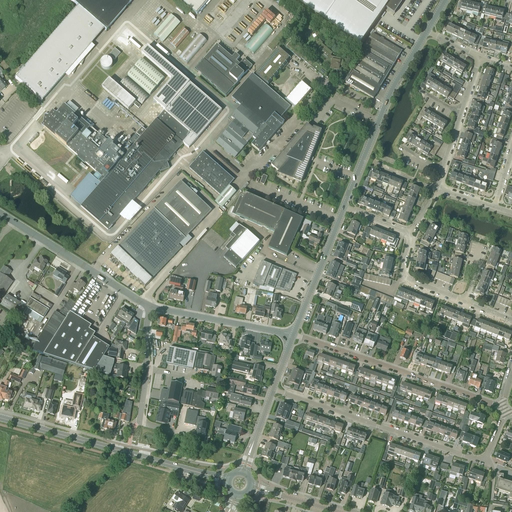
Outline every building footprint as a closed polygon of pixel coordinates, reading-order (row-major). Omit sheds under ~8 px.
[(107,31),(133,0),(70,0),(78,6),(104,29),(107,31)] [(180,0),(197,14),(209,0),(180,0)] [(283,0),(357,49),(384,9),(391,15),(400,0),(283,0)] [(467,11),(469,3),(463,1),(463,3),(460,2),(458,8),(457,10),(458,10),(459,9),(461,9),(467,11)] [(472,12),(471,15),(477,16),(477,17),(476,22),(479,23),(481,14),(483,8),(480,7),(480,5),(475,4),(473,12),(472,12)] [(104,29),(78,6),(15,78),(42,101),(104,29)] [(486,9),(483,8),(481,14),(485,15),(490,17),(493,8),(487,7),(486,9)] [(504,11),(502,11),(502,9),(499,8),(498,10),(496,18),(495,21),(501,22),(501,23),(504,24),(505,20),(507,14),(504,13),(504,11)] [(204,18),(210,21),(213,17),(207,13),(204,18)] [(163,43),(180,23),(171,15),(154,34),(163,43)] [(452,35),(455,27),(450,25),(447,23),(444,29),(447,30),(446,32),(452,35)] [(245,47),(254,54),(273,31),(265,24),(245,47)] [(138,36),(141,33),(132,25),(129,28),(138,36)] [(462,40),(465,41),(464,42),(467,44),(471,35),(469,33),(471,29),(470,28),(471,26),(469,25),(468,28),(466,32),(462,40)] [(457,37),(461,30),(455,27),(452,35),(457,37)] [(176,49),(189,34),(183,28),(170,43),(176,49)] [(461,30),(457,37),(462,40),(466,32),(461,30)] [(281,31),(267,47),(272,51),(285,35),(281,31)] [(187,64),(207,41),(198,34),(179,57),(187,64)] [(373,99),(402,52),(373,34),(367,42),(359,55),(358,60),(353,70),(352,69),(344,82),(373,99)] [(480,37),(477,36),(477,37),(471,35),(468,42),(473,45),(474,43),(477,44),(480,37)] [(482,39),(480,45),(483,46),(483,48),(485,49),(484,50),(488,51),(488,50),(489,50),(491,42),(491,39),(485,37),(485,40),(482,39)] [(323,77),(327,73),(287,38),(282,44),(301,60),(302,59),(323,77)] [(315,51),(326,61),(325,62),(331,67),(330,69),(339,71),(339,66),(342,67),(343,61),(340,61),(341,59),(333,58),(330,56),(332,53),(321,44),(322,43),(320,41),(317,45),(318,46),(316,48),(317,49),(315,51)] [(500,53),(502,53),(502,54),(506,55),(506,54),(507,52),(509,53),(511,47),(508,46),(509,43),(503,42),(502,45),(500,53)] [(226,96),(252,66),(244,60),(240,65),(236,62),(239,58),(235,54),(232,58),(217,45),(196,70),(226,96)] [(43,122),(41,125),(44,127),(97,173),(93,177),(89,174),(77,188),(89,198),(81,207),(108,230),(159,171),(160,172),(169,168),(167,162),(183,144),(189,149),(222,110),(190,83),(148,46),(142,54),(172,80),(154,101),(165,111),(164,111),(146,132),(141,128),(136,134),(141,138),(140,139),(137,136),(135,135),(129,143),(125,140),(125,139),(122,137),(119,140),(125,145),(126,146),(120,153),(90,127),(86,123),(80,118),(76,114),(64,104),(57,113),(53,110),(48,115),(45,115),(43,122)] [(115,60),(120,53),(115,49),(109,56),(115,60)] [(278,49),(256,74),(268,85),(284,67),(287,63),(286,63),(290,58),(278,49)] [(442,54),(439,60),(443,63),(439,70),(442,71),(445,66),(446,66),(451,57),(446,54),(445,56),(442,54)] [(456,61),(451,57),(446,66),(450,69),(451,67),(452,68),(456,61)] [(150,95),(164,79),(142,59),(128,75),(150,95)] [(462,64),(456,61),(452,68),(457,71),(462,64)] [(457,71),(457,72),(462,76),(465,71),(466,71),(468,67),(464,64),(463,65),(462,64),(457,71)] [(487,69),(484,75),(492,78),(494,71),(487,69)] [(430,74),(423,84),(432,89),(436,82),(433,80),(434,77),(430,74)] [(246,142),(251,136),(252,135),(253,136),(252,137),(256,140),(252,145),(259,151),(284,122),(280,119),(290,107),(252,75),(232,98),(241,106),(232,117),(236,121),(230,129),(229,128),(216,142),(225,150),(224,150),(230,155),(230,154),(234,158),(247,143),(246,142)] [(484,75),(483,81),(490,84),(492,78),(484,75)] [(142,105),(149,97),(127,77),(119,85),(142,105)] [(451,79),(462,85),(464,83),(458,79),(458,80),(453,77),(451,79)] [(109,79),(102,87),(128,110),(136,102),(109,79)] [(280,87),(285,91),(290,85),(286,81),(280,87)] [(456,86),(455,86),(461,90),(462,87),(453,81),(452,84),(456,86)] [(483,81),(481,87),(488,89),(490,84),(483,81)] [(309,92),(310,90),(301,82),(285,100),(296,109),(310,93),(309,92)] [(432,89),(437,92),(441,85),(436,82),(432,89)] [(437,92),(442,96),(447,88),(441,85),(437,92)] [(481,87),(479,93),(486,95),(488,96),(489,93),(487,93),(488,89),(481,87)] [(449,97),(450,94),(452,92),(447,88),(442,96),(448,99),(449,97)] [(477,97),(477,99),(478,99),(477,102),(483,104),(484,101),(486,95),(479,93),(477,97)] [(100,102),(107,110),(112,105),(105,98),(100,102)] [(502,108),(505,109),(511,111),(511,109),(511,101),(507,100),(503,99),(502,101),(506,102),(505,106),(503,105),(502,108)] [(475,104),(473,110),(481,113),(483,114),(485,108),(482,107),(483,107),(483,104),(477,102),(476,105),(475,104)] [(144,128),(159,110),(156,107),(141,125),(144,128)] [(420,121),(422,117),(422,118),(427,121),(432,114),(424,109),(418,119),(420,121)] [(511,114),(511,111),(505,109),(504,112),(502,118),(510,120),(511,115),(511,114)] [(473,110),(471,116),(479,119),(482,120),(483,117),(480,116),(480,115),(481,113),(473,110)] [(427,121),(433,124),(437,117),(432,114),(427,121)] [(471,116),(469,122),(477,125),(479,119),(471,116)] [(442,120),(437,117),(433,124),(435,126),(433,128),(436,130),(438,127),(442,120)] [(502,118),(500,124),(508,126),(510,120),(502,118)] [(448,123),(442,120),(438,127),(440,129),(438,132),(441,133),(443,130),(443,131),(448,123)] [(468,129),(467,131),(473,133),(478,135),(478,134),(483,136),(484,134),(478,132),(479,129),(476,128),(477,125),(469,122),(467,128),(468,129)] [(500,124),(498,130),(505,132),(508,126),(500,124)] [(311,157),(320,136),(322,131),(314,128),(313,130),(307,125),(271,166),(278,172),(278,173),(280,171),(301,180),(302,180),(302,179),(305,173),(305,174),(310,161),(309,160),(310,157),(311,157)] [(494,135),(494,138),(496,138),(496,139),(502,141),(503,138),(505,132),(498,130),(496,136),(494,135)] [(408,141),(407,142),(412,146),(418,136),(418,135),(416,138),(413,137),(415,134),(410,131),(405,139),(408,141)] [(464,136),(463,140),(471,142),(473,143),(475,137),(474,137),(475,134),(473,133),(467,131),(466,134),(465,134),(464,136)] [(418,136),(412,146),(417,149),(422,142),(423,139),(420,138),(421,137),(420,136),(418,136)] [(436,143),(441,146),(443,143),(434,138),(433,140),(436,142),(436,143)] [(422,142),(417,149),(423,152),(427,145),(424,143),(425,141),(423,139),(422,142)] [(491,144),(494,146),(493,149),(500,151),(502,146),(501,145),(502,142),(493,139),(491,144)] [(461,146),(469,148),(472,149),(473,147),(470,146),(471,142),(463,140),(461,146)] [(433,148),(427,145),(423,152),(422,153),(425,155),(426,155),(426,154),(428,155),(429,154),(431,151),(433,148)] [(461,146),(459,152),(467,154),(469,148),(461,146)] [(493,149),(491,155),(498,157),(500,151),(493,149)] [(463,160),(462,162),(474,166),(475,163),(465,160),(467,154),(459,152),(457,158),(463,160)] [(222,208),(236,192),(229,186),(234,180),(203,153),(189,168),(221,196),(215,202),(222,208)] [(491,155),(489,161),(496,163),(498,157),(491,155)] [(497,170),(494,169),(496,163),(489,161),(483,159),(482,162),(488,163),(487,167),(492,168),(491,171),(491,172),(496,173),(497,170)] [(456,182),(458,175),(459,171),(460,171),(461,166),(462,164),(456,162),(455,164),(458,166),(457,170),(456,174),(452,173),(450,180),(456,182)] [(368,178),(377,181),(380,173),(374,171),(373,173),(370,172),(368,178)] [(456,182),(462,184),(464,177),(465,173),(463,172),(461,176),(458,175),(456,182)] [(377,181),(382,184),(386,176),(386,175),(382,173),(382,174),(380,173),(377,181)] [(462,184),(467,186),(470,179),(471,175),(469,174),(467,178),(464,177),(462,184)] [(382,184),(388,186),(391,178),(386,176),(382,184)] [(467,186),(473,188),(476,181),(477,177),(475,176),(473,180),(470,179),(467,186)] [(388,186),(394,188),(397,180),(391,178),(388,186)] [(473,188),(479,191),(482,181),(483,179),(480,179),(479,182),(476,181),(473,188)] [(403,183),(397,180),(394,188),(397,189),(396,191),(399,193),(400,190),(403,183)] [(185,239),(212,211),(181,181),(118,247),(111,255),(145,288),(182,249),(179,246),(180,245),(185,239)] [(482,181),(479,191),(485,193),(486,190),(486,189),(488,185),(490,186),(491,184),(482,181)] [(420,190),(416,188),(416,186),(413,185),(412,186),(410,192),(418,195),(419,196),(420,193),(420,192),(419,192),(420,190)] [(357,204),(360,206),(366,208),(369,200),(363,198),(366,192),(363,191),(360,196),(357,204)] [(418,195),(410,192),(408,198),(416,201),(418,195)] [(277,234),(286,212),(246,194),(244,198),(240,196),(232,214),(275,233),(277,234)] [(366,208),(372,210),(375,202),(372,201),(373,199),(370,198),(369,200),(366,208)] [(408,198),(405,204),(413,207),(416,201),(408,198)] [(372,210),(377,213),(381,205),(375,202),(372,210)] [(413,207),(405,204),(404,207),(403,206),(402,209),(403,209),(411,212),(413,207)] [(377,213),(383,215),(386,207),(381,205),(377,213)] [(389,217),(392,209),(386,207),(383,215),(389,217)] [(401,215),(409,218),(411,212),(403,209),(401,215)] [(287,257),(303,220),(286,212),(277,234),(275,233),(268,248),(287,257)] [(406,224),(409,218),(401,215),(398,221),(406,224)] [(231,230),(238,223),(235,220),(228,227),(231,230)] [(311,223),(304,220),(302,225),(305,226),(301,234),(301,235),(300,237),(308,241),(307,243),(313,246),(314,243),(319,245),(321,239),(320,239),(322,235),(318,234),(317,238),(311,235),(311,234),(308,233),(310,228),(309,227),(311,223)] [(352,222),(349,228),(357,231),(360,225),(352,222)] [(431,225),(428,230),(435,235),(440,226),(439,226),(434,223),(433,226),(431,225)] [(252,250),(259,242),(247,231),(239,226),(232,234),(236,237),(225,248),(229,252),(224,257),(236,268),(252,250)] [(357,231),(349,228),(347,234),(349,234),(348,237),(354,240),(357,231)] [(375,238),(379,230),(373,228),(372,230),(366,228),(364,234),(367,235),(365,238),(368,239),(369,236),(375,238)] [(375,238),(381,240),(384,233),(379,230),(375,238)] [(428,230),(425,236),(432,240),(435,235),(428,230)] [(390,235),(384,233),(381,240),(387,243),(390,235)] [(392,236),(390,235),(387,243),(386,245),(395,249),(398,240),(395,239),(396,236),(392,234),(392,236)] [(459,234),(458,241),(466,242),(467,243),(468,239),(467,238),(468,236),(459,234)] [(420,244),(422,245),(428,248),(431,242),(434,244),(435,241),(432,240),(425,236),(422,241),(421,241),(420,244)] [(184,248),(189,242),(185,239),(180,245),(184,248)] [(337,247),(337,248),(349,252),(351,246),(346,244),(345,245),(339,243),(338,245),(337,246),(337,247)] [(457,247),(454,256),(461,257),(462,254),(463,255),(465,248),(457,247)] [(336,250),(335,251),(336,252),(335,252),(343,256),(347,257),(348,255),(349,252),(337,248),(337,250),(336,250)] [(431,254),(427,253),(428,250),(422,248),(421,251),(419,251),(418,257),(426,259),(430,260),(431,254)] [(493,248),(491,254),(499,257),(501,251),(493,248)] [(343,256),(335,252),(335,253),(334,253),(334,255),(334,256),(333,257),(345,262),(346,262),(347,260),(346,259),(347,257),(343,256)] [(496,263),(499,257),(491,254),(489,260),(496,263)] [(394,262),(393,262),(393,260),(391,259),(392,256),(386,255),(384,261),(381,260),(380,263),(384,264),(392,266),(393,266),(394,263),(394,262)] [(460,260),(461,257),(454,256),(454,259),(453,259),(450,262),(449,264),(452,265),(461,267),(462,261),(460,260)] [(41,272),(47,262),(40,258),(37,264),(34,262),(29,271),(32,273),(35,268),(41,272)] [(493,271),(496,263),(489,260),(486,266),(488,266),(487,269),(493,271)] [(262,262),(253,284),(260,286),(259,290),(269,293),(270,288),(273,289),(284,292),(285,291),(288,292),(295,275),(270,265),(262,262)] [(330,266),(330,267),(342,272),(344,267),(332,262),(331,264),(330,264),(329,265),(330,266)] [(417,263),(415,269),(423,271),(426,272),(428,266),(425,265),(417,263)] [(11,272),(4,266),(0,271),(0,300),(13,282),(7,278),(11,272)] [(328,270),(328,272),(340,277),(342,272),(330,267),(329,268),(328,269),(328,270)] [(59,281),(63,283),(55,296),(57,297),(65,285),(64,284),(68,277),(63,274),(64,272),(58,268),(53,276),(59,280),(59,281)] [(483,271),(482,274),(483,275),(482,277),(490,280),(492,281),(495,272),(493,271),(487,269),(486,272),(484,271),(484,272),(483,271)] [(382,270),(381,273),(379,272),(378,277),(376,276),(376,277),(379,278),(382,278),(385,279),(388,280),(389,280),(389,278),(391,272),(382,270)] [(355,273),(354,276),(362,279),(364,274),(365,273),(361,271),(360,271),(359,274),(355,273)] [(458,279),(459,273),(451,271),(450,277),(458,279)] [(326,275),(326,276),(337,281),(338,282),(340,277),(328,272),(327,272),(327,273),(326,274),(326,275)] [(482,277),(480,283),(487,286),(490,280),(482,277)] [(88,285),(91,286),(94,282),(89,278),(85,283),(88,285)] [(210,308),(217,278),(216,278),(214,291),(209,290),(211,282),(206,281),(204,292),(208,293),(205,306),(210,308)] [(215,309),(218,296),(215,296),(216,292),(221,293),(224,280),(221,279),(217,278),(210,308),(215,309)] [(77,280),(74,284),(73,283),(68,291),(72,294),(74,290),(78,293),(84,284),(83,284),(84,283),(81,281),(80,282),(77,280)] [(194,292),(196,282),(189,280),(186,291),(194,292)] [(92,287),(98,290),(101,285),(95,282),(92,287)] [(328,283),(325,289),(336,294),(339,288),(328,283)] [(357,291),(359,286),(353,283),(350,289),(352,289),(357,291)] [(480,283),(477,289),(485,292),(487,292),(489,287),(487,286),(480,283)] [(85,297),(89,290),(86,288),(86,287),(84,286),(80,294),(82,295),(85,297)] [(476,288),(474,292),(476,292),(475,294),(483,298),(484,294),(487,295),(488,293),(487,292),(485,292),(477,289),(476,288)] [(168,299),(168,300),(172,301),(173,300),(176,300),(179,290),(175,289),(174,292),(172,291),(171,295),(169,294),(168,299)] [(336,294),(325,289),(323,295),(334,300),(336,294)] [(397,290),(395,296),(402,299),(405,291),(399,289),(399,291),(397,290)] [(89,290),(86,296),(91,299),(94,293),(89,290)] [(179,290),(176,300),(183,302),(185,294),(182,293),(183,291),(179,290)] [(269,314),(270,308),(263,307),(263,311),(258,310),(258,307),(255,306),(257,296),(261,297),(262,292),(256,291),(255,296),(256,296),(252,312),(255,313),(255,316),(264,318),(265,313),(269,314)] [(402,299),(408,301),(411,294),(405,291),(402,299)] [(40,299),(32,294),(25,307),(27,309),(24,314),(40,324),(43,319),(48,311),(49,311),(52,306),(40,298),(40,299)] [(408,301),(414,304),(417,296),(411,294),(408,301)] [(0,305),(21,318),(26,309),(23,307),(23,306),(6,295),(0,305)] [(414,304),(420,306),(423,298),(417,296),(414,304)] [(245,314),(247,308),(244,307),(244,306),(241,305),(243,299),(235,297),(234,305),(237,306),(236,312),(245,314)] [(420,306),(425,308),(428,300),(423,298),(420,306)] [(376,310),(380,301),(375,299),(372,306),(371,308),(376,310)] [(54,312),(42,331),(40,334),(30,350),(43,355),(69,313),(75,304),(69,300),(62,310),(61,310),(58,315),(54,312)] [(428,300),(425,308),(431,310),(435,301),(431,300),(430,301),(428,300)] [(353,302),(350,309),(361,313),(363,306),(353,302)] [(282,314),(283,311),(278,310),(279,306),(272,305),(271,312),(274,313),(273,318),(280,320),(281,314),(282,314)] [(341,314),(344,307),(338,305),(335,312),(341,314)] [(344,307),(341,314),(347,317),(350,310),(344,307)] [(445,317),(449,309),(443,307),(440,315),(445,317)] [(118,310),(114,317),(118,320),(121,322),(123,320),(127,312),(122,309),(120,312),(118,310)] [(451,320),(454,312),(449,309),(445,317),(451,320)] [(121,322),(117,329),(120,331),(120,332),(125,324),(127,325),(126,327),(128,328),(127,330),(135,335),(138,322),(134,320),(132,322),(130,321),(133,315),(127,312),(123,320),(121,322)] [(457,322),(460,314),(454,312),(451,320),(457,322)] [(69,313),(43,355),(75,365),(92,337),(93,337),(86,333),(91,326),(69,313)] [(355,331),(357,324),(361,314),(360,314),(356,323),(353,322),(352,325),(346,323),(341,337),(348,339),(352,330),(355,331)] [(457,322),(463,324),(466,316),(460,314),(457,322)] [(312,330),(317,331),(321,320),(322,316),(320,316),(320,317),(318,316),(315,322),(312,330)] [(317,331),(321,333),(325,322),(324,322),(325,317),(322,316),(321,320),(317,331)] [(472,317),(468,316),(468,317),(466,316),(463,324),(469,327),(469,325),(472,327),(474,321),(471,319),(472,317)] [(325,335),(328,327),(329,327),(332,319),(327,317),(327,318),(326,320),(326,322),(325,322),(321,333),(325,335)] [(165,327),(166,320),(160,319),(159,321),(158,321),(158,322),(157,324),(158,324),(157,325),(165,327)] [(337,329),(339,322),(335,320),(334,323),(333,322),(331,327),(328,336),(332,337),(336,329),(337,329)] [(477,322),(474,321),(472,327),(481,330),(484,322),(478,320),(477,322)] [(336,338),(340,327),(341,322),(339,322),(337,329),(336,329),(332,337),(336,338)] [(481,330),(486,332),(489,324),(484,322),(481,330)] [(16,334),(21,326),(18,324),(13,332),(16,334)] [(182,325),(181,328),(175,327),(172,342),(177,343),(178,338),(180,338),(181,331),(184,332),(190,333),(189,334),(192,335),(191,337),(196,338),(197,331),(193,331),(194,325),(187,324),(186,326),(182,325)] [(486,332),(492,335),(495,327),(489,324),(486,332)] [(22,331),(30,334),(32,329),(24,326),(22,331)] [(492,335),(498,337),(501,329),(495,327),(492,335)] [(357,343),(360,335),(362,331),(359,330),(357,329),(352,341),(357,343)] [(498,337),(504,339),(507,331),(501,329),(498,337)] [(366,332),(362,330),(362,331),(360,335),(357,343),(361,344),(366,332)] [(214,344),(216,336),(212,335),(213,332),(208,332),(203,331),(201,339),(207,340),(206,343),(214,344)] [(444,338),(450,340),(452,334),(446,331),(444,338)] [(421,335),(419,340),(421,341),(423,338),(425,339),(427,334),(424,332),(423,335),(421,335)] [(368,333),(363,344),(365,345),(365,346),(368,347),(373,335),(373,334),(369,333),(368,333)] [(232,350),(234,341),(229,341),(230,336),(221,334),(219,343),(229,345),(228,349),(232,350)] [(377,337),(373,335),(368,347),(369,347),(368,348),(371,350),(372,348),(373,348),(377,337)] [(109,347),(92,337),(75,365),(94,371),(103,357),(109,347)] [(243,338),(242,338),(240,349),(248,351),(248,350),(250,350),(249,356),(250,356),(250,358),(251,359),(254,345),(254,344),(250,343),(251,340),(247,339),(247,338),(244,337),(243,338)] [(376,348),(381,350),(385,339),(380,337),(376,348)] [(386,352),(390,341),(385,339),(381,350),(386,352)] [(109,349),(107,357),(115,358),(116,353),(117,353),(116,359),(122,360),(123,360),(124,355),(123,355),(123,352),(124,351),(125,351),(126,343),(115,341),(114,349),(117,350),(109,349)] [(262,342),(261,348),(258,347),(258,346),(254,345),(251,359),(256,359),(257,352),(260,352),(260,351),(270,353),(271,344),(262,342)] [(448,342),(445,348),(443,355),(447,356),(448,354),(446,354),(449,346),(455,348),(456,345),(448,342)] [(166,364),(168,365),(173,366),(193,370),(196,353),(191,352),(176,349),(170,348),(166,364)] [(406,360),(409,352),(405,351),(406,350),(402,348),(401,352),(402,352),(399,358),(406,360)] [(417,365),(418,364),(420,365),(423,357),(425,350),(422,349),(421,353),(415,351),(414,354),(412,360),(415,361),(414,363),(414,364),(417,365)] [(313,358),(314,353),(307,350),(306,355),(304,355),(303,359),(306,360),(308,356),(313,358)] [(198,351),(194,369),(212,373),(211,377),(219,379),(222,368),(213,366),(215,357),(211,356),(211,353),(198,351)] [(502,364),(505,354),(498,352),(496,362),(502,364)] [(323,364),(325,357),(319,355),(317,361),(315,360),(314,365),(312,371),(315,372),(318,362),(323,364)] [(228,370),(232,370),(247,374),(248,372),(250,372),(250,370),(249,369),(249,367),(237,364),(238,357),(236,356),(232,356),(228,370)] [(325,357),(323,364),(329,366),(331,359),(332,357),(328,356),(328,358),(325,357)] [(34,363),(29,373),(32,375),(35,370),(39,372),(40,371),(43,372),(44,370),(63,376),(67,364),(47,358),(47,359),(43,358),(38,357),(36,364),(34,363)] [(111,369),(113,365),(114,360),(103,357),(94,371),(109,376),(111,369)] [(420,365),(426,367),(429,359),(423,357),(420,365)] [(329,366),(335,368),(337,361),(331,359),(329,366)] [(426,367),(432,369),(435,361),(429,359),(426,367)] [(343,363),(337,361),(335,368),(334,370),(336,371),(337,369),(340,370),(343,363)] [(432,369),(438,371),(440,363),(435,361),(432,369)] [(340,370),(346,372),(349,365),(343,363),(340,370)] [(446,365),(440,363),(438,371),(444,373),(446,365)] [(353,371),(355,367),(349,365),(346,372),(347,372),(346,375),(348,375),(348,373),(353,374),(352,377),(351,377),(349,383),(352,384),(356,372),(353,371)] [(455,368),(446,365),(444,373),(449,375),(450,373),(453,374),(455,368)] [(127,367),(118,366),(117,370),(116,377),(125,378),(125,377),(126,378),(126,374),(125,374),(127,367)] [(261,372),(262,372),(263,368),(254,366),(253,370),(250,370),(250,372),(248,372),(247,374),(249,375),(249,376),(252,376),(251,380),(259,382),(260,378),(259,378),(261,372)] [(466,374),(467,370),(462,368),(461,372),(458,371),(455,380),(463,383),(466,374)] [(356,372),(352,384),(355,385),(357,379),(360,379),(361,377),(364,378),(366,371),(360,369),(359,373),(356,372)] [(293,370),(291,376),(301,380),(301,379),(303,374),(293,370)] [(372,373),(366,371),(364,378),(370,380),(372,373)] [(478,374),(473,387),(474,387),(474,388),(476,388),(477,388),(479,389),(480,384),(482,385),(483,384),(485,378),(480,376),(482,372),(479,371),(478,374)] [(309,382),(307,389),(309,390),(309,391),(313,392),(313,391),(315,392),(318,382),(313,380),(315,373),(314,373),(312,372),(311,375),(311,376),(309,382)] [(378,375),(372,373),(370,380),(375,382),(378,375)] [(473,387),(478,374),(475,373),(475,374),(472,374),(468,385),(470,386),(471,386),(472,387),(473,387)] [(485,378),(483,384),(494,388),(496,383),(490,381),(491,376),(486,374),(485,378)] [(12,375),(10,379),(19,383),(21,379),(12,375)] [(384,377),(378,375),(375,382),(381,384),(384,377)] [(289,380),(287,384),(292,385),(292,384),(298,386),(299,383),(305,385),(304,388),(307,389),(309,382),(301,379),(301,380),(291,376),(290,380),(289,380)] [(254,396),(254,395),(256,395),(257,390),(255,390),(256,388),(244,386),(245,382),(242,381),(243,378),(239,377),(239,380),(226,377),(222,392),(229,393),(231,386),(234,386),(234,385),(244,387),(242,393),(254,396)] [(390,379),(384,377),(381,384),(387,386),(390,379)] [(396,381),(390,379),(387,386),(393,388),(396,381)] [(318,382),(315,392),(316,392),(315,394),(318,395),(319,393),(321,394),(324,386),(325,383),(319,381),(318,382)] [(9,382),(7,382),(5,389),(4,388),(4,391),(2,399),(2,400),(8,401),(10,397),(12,397),(12,394),(10,393),(11,393),(7,392),(8,389),(7,389),(9,382)] [(162,390),(159,401),(165,403),(178,406),(181,391),(183,384),(172,382),(170,389),(170,392),(162,390)] [(405,393),(408,385),(402,383),(400,388),(398,387),(396,393),(400,394),(402,392),(405,393)] [(483,384),(482,385),(483,385),(482,388),(484,389),(483,391),(492,394),(494,388),(483,384)] [(414,387),(408,385),(405,393),(406,393),(404,396),(407,397),(408,394),(411,395),(414,387)] [(321,394),(327,396),(330,388),(324,386),(321,394)] [(327,396),(333,398),(335,390),(336,387),(335,387),(334,390),(330,388),(327,396)] [(411,395),(417,397),(420,389),(414,387),(411,395)] [(184,391),(181,405),(194,408),(194,409),(199,409),(203,410),(205,405),(201,402),(202,398),(206,399),(206,398),(217,400),(219,392),(207,389),(207,393),(199,391),(198,393),(198,394),(184,391)] [(417,397),(423,399),(425,391),(420,389),(417,397)] [(333,398),(339,400),(341,393),(335,390),(333,398)] [(345,402),(347,395),(348,392),(342,390),(341,393),(339,400),(345,402)] [(429,401),(431,393),(425,391),(423,399),(429,401)] [(24,403),(22,409),(27,410),(27,409),(32,410),(34,402),(35,396),(26,394),(25,395),(25,397),(25,398),(27,398),(27,399),(27,400),(26,400),(25,403),(24,403)] [(241,397),(232,395),(230,394),(229,402),(239,404),(239,405),(250,408),(251,405),(252,404),(252,403),(251,403),(252,400),(241,398),(241,397)] [(349,404),(356,406),(358,398),(359,395),(357,394),(356,398),(352,396),(349,404)] [(434,403),(441,405),(443,397),(437,395),(434,403)] [(443,397),(441,405),(446,407),(449,399),(448,399),(449,398),(445,396),(444,398),(443,397)] [(34,402),(32,410),(39,412),(42,402),(40,401),(41,400),(36,398),(35,402),(34,402)] [(364,400),(358,398),(356,406),(361,408),(364,400)] [(446,407),(452,409),(455,401),(449,399),(446,407)] [(370,402),(364,400),(361,408),(367,410),(370,402)] [(397,420),(401,410),(398,409),(397,412),(394,411),(395,408),(396,405),(402,406),(403,403),(394,400),(390,412),(393,413),(391,418),(397,420)] [(452,409),(458,411),(460,403),(455,401),(452,409)] [(159,409),(156,420),(168,423),(170,412),(178,414),(180,406),(178,406),(165,403),(161,402),(159,409)] [(376,405),(370,402),(367,410),(373,412),(376,405)] [(379,414),(381,406),(383,402),(381,402),(379,406),(376,405),(373,412),(379,414)] [(54,416),(56,405),(50,403),(47,413),(50,414),(50,415),(54,416)] [(460,403),(458,411),(457,414),(460,415),(461,412),(464,413),(466,405),(460,403)] [(235,406),(232,405),(226,404),(226,407),(227,408),(226,412),(233,413),(231,419),(243,422),(245,412),(234,410),(235,406)] [(280,407),(279,406),(277,411),(290,415),(292,409),(295,410),(296,406),(289,404),(288,407),(281,405),(280,407)] [(388,409),(381,406),(379,414),(385,416),(388,409)] [(73,410),(64,407),(62,416),(71,418),(73,410)] [(420,412),(425,414),(424,418),(427,419),(429,412),(426,411),(420,409),(420,412)] [(187,410),(184,424),(189,425),(191,426),(191,425),(198,427),(196,434),(205,436),(207,424),(204,424),(205,419),(197,418),(198,412),(187,410)] [(397,420),(403,422),(405,415),(400,413),(401,410),(397,420)] [(277,411),(276,415),(277,415),(276,418),(283,420),(286,421),(285,425),(295,427),(298,429),(300,425),(293,423),(288,421),(290,415),(277,411)] [(103,420),(102,424),(105,425),(103,429),(108,430),(113,432),(115,423),(107,421),(108,416),(100,414),(99,419),(103,420)] [(310,427),(313,416),(307,414),(305,421),(307,422),(306,425),(310,427)] [(472,414),(470,420),(470,421),(482,425),(485,417),(479,415),(478,416),(472,414)] [(403,422),(409,424),(411,417),(405,415),(403,422)] [(319,418),(313,416),(310,427),(313,428),(314,424),(317,425),(319,418)] [(411,417),(409,424),(415,426),(417,419),(411,417)] [(325,420),(319,418),(317,425),(316,429),(318,430),(320,426),(323,427),(325,420)] [(417,419),(415,426),(420,428),(424,419),(421,418),(421,420),(417,419)] [(432,432),(435,425),(436,421),(430,419),(430,420),(429,420),(426,431),(429,432),(430,431),(432,432)] [(331,422),(325,420),(323,427),(323,428),(322,431),(324,432),(326,428),(329,429),(331,422)] [(329,429),(327,433),(330,434),(331,430),(334,431),(337,424),(337,423),(334,421),(333,423),(331,422),(329,429)] [(340,433),(343,426),(337,424),(334,431),(340,433)] [(219,429),(218,434),(225,436),(223,442),(227,443),(227,442),(231,443),(230,444),(232,444),(234,445),(236,437),(240,438),(242,429),(232,426),(228,425),(227,430),(219,428),(219,429)] [(273,425),(271,432),(279,435),(282,428),(273,425)] [(307,434),(308,432),(303,430),(304,426),(301,425),(299,431),(307,434)] [(432,432),(438,434),(440,427),(435,425),(432,432)] [(438,434),(444,436),(446,429),(440,427),(438,434)] [(348,439),(348,438),(352,439),(354,431),(353,431),(353,430),(351,429),(351,430),(348,429),(345,437),(346,437),(345,439),(347,439),(348,439)] [(444,436),(449,438),(452,431),(446,429),(444,436)] [(352,439),(351,442),(353,443),(354,440),(357,442),(358,441),(360,433),(354,431),(352,439)] [(455,440),(458,433),(452,431),(449,438),(455,440)] [(511,440),(511,439),(511,432),(508,431),(506,436),(505,435),(503,439),(506,440),(507,439),(508,439),(511,440)] [(277,442),(279,435),(271,432),(268,439),(277,442)] [(363,434),(360,433),(358,441),(357,444),(360,445),(361,442),(364,443),(366,435),(366,434),(366,433),(364,433),(363,433),(363,434)] [(476,448),(479,440),(465,435),(462,443),(470,445),(469,446),(476,448)] [(266,444),(264,451),(275,455),(275,454),(273,453),(275,447),(266,444)] [(385,461),(387,455),(393,457),(396,447),(390,445),(388,452),(388,453),(385,452),(382,460),(385,461)] [(402,449),(396,447),(393,457),(396,457),(397,455),(400,456),(402,449)] [(408,451),(402,449),(400,456),(406,458),(408,451)] [(275,455),(264,451),(263,451),(262,454),(263,455),(262,458),(270,461),(271,460),(272,460),(270,464),(278,466),(279,463),(273,461),(275,455)] [(414,453),(408,451),(406,458),(412,460),(414,453)] [(509,456),(499,452),(496,459),(506,463),(509,456)] [(421,455),(414,453),(412,460),(418,462),(421,455)] [(429,468),(432,458),(426,456),(423,464),(423,465),(423,466),(429,468)] [(432,458),(429,468),(428,470),(430,471),(431,469),(435,470),(436,469),(439,460),(438,460),(438,459),(435,458),(435,459),(432,458)] [(304,474),(307,475),(312,460),(309,459),(305,470),(300,468),(296,481),(302,483),(304,474)] [(350,473),(353,464),(348,462),(345,471),(350,473)] [(453,464),(450,475),(456,477),(456,475),(459,466),(453,464)] [(463,478),(462,477),(465,468),(459,466),(456,475),(459,476),(459,478),(462,479),(461,483),(464,484),(465,478),(463,478)] [(282,477),(290,479),(293,469),(286,467),(282,477)] [(298,470),(293,468),(293,469),(290,479),(289,480),(290,480),(289,480),(295,482),(296,481),(300,468),(299,468),(298,470)] [(325,484),(330,469),(326,468),(324,476),(317,474),(314,486),(320,488),(322,483),(325,484)] [(476,481),(479,473),(471,470),(468,479),(472,481),(472,480),(476,481)] [(314,486),(317,474),(318,473),(314,472),(313,477),(310,477),(308,484),(314,486)] [(485,474),(479,473),(476,481),(478,482),(478,483),(481,484),(480,487),(483,488),(485,482),(482,481),(485,474)] [(503,475),(497,475),(496,478),(495,487),(496,487),(495,490),(510,495),(509,499),(511,500),(511,488),(511,489),(511,485),(511,484),(503,481),(503,475)] [(338,490),(337,494),(340,495),(340,494),(345,495),(347,487),(350,488),(353,477),(348,476),(347,479),(342,478),(340,482),(341,483),(339,490),(338,490)] [(361,499),(364,490),(369,491),(371,485),(370,484),(371,479),(367,478),(366,483),(365,483),(365,486),(361,485),(360,489),(354,487),(351,497),(355,498),(356,497),(361,499)] [(333,492),(336,481),(329,479),(326,490),(333,492)] [(380,504),(381,505),(381,506),(390,508),(391,506),(396,507),(399,508),(400,504),(397,503),(398,499),(395,498),(396,496),(395,495),(394,495),(393,495),(393,496),(391,495),(392,492),(386,490),(385,494),(384,494),(382,501),(380,502),(380,504)] [(370,497),(369,502),(374,504),(374,503),(376,503),(379,494),(377,493),(377,492),(372,491),(372,492),(370,491),(369,496),(370,497)] [(176,502),(173,508),(178,511),(182,511),(183,511),(182,510),(189,501),(182,496),(180,495),(179,494),(177,493),(172,500),(176,502)] [(410,511),(409,511),(414,511),(415,511),(416,511),(421,511),(422,508),(418,507),(419,504),(423,505),(424,502),(421,501),(422,497),(415,495),(414,499),(413,499),(409,511),(410,511)] [(422,508),(421,511),(430,511),(431,509),(428,508),(429,507),(427,506),(428,503),(424,502),(423,505),(419,504),(418,507),(422,508)]
